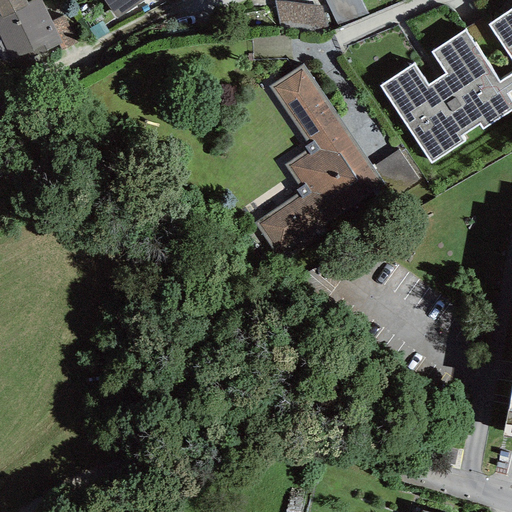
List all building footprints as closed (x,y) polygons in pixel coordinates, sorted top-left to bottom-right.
[(0,0),(0,12),(0,13),(0,38),(11,60),(29,51),(32,57),(62,42),(40,0),(29,0),(26,2),(24,0),(0,0)] [(102,0),(116,19),(144,0),(102,0)] [(278,0),(280,23),(326,20),(324,0),(278,0)] [(511,7),(488,23),(511,59),(511,72),(508,75),(511,80),(511,7)] [(511,80),(508,75),(498,81),(464,29),(432,50),(446,72),(427,85),(413,63),(380,85),(431,162),(464,141),(460,135),(479,123),(482,128),(511,108),(511,101),(506,93),(511,88),(511,80)] [(383,185),(302,64),(269,86),(307,143),(304,146),(306,149),(284,164),(299,186),(295,189),(298,193),(255,222),(277,255),(383,185)] [(511,433),(511,378),(502,432),(511,433)]
